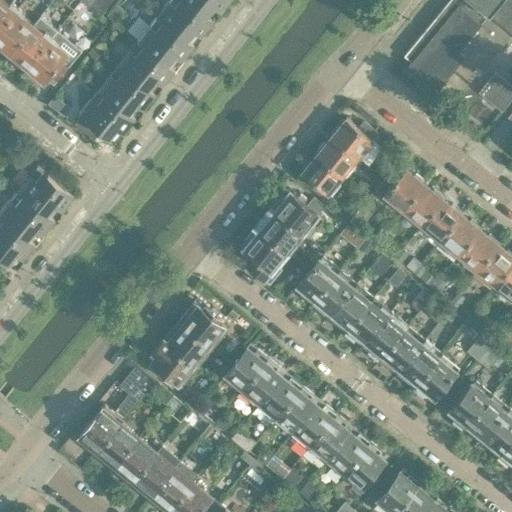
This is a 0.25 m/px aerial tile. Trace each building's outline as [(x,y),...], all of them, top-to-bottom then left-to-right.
[(3,0),(0,0),(0,28),(18,7),(11,1),(9,4),(3,0)] [(96,0),(90,7),(100,15),(112,0),(96,0)] [(215,19),(190,0),(168,0),(157,14),(195,44),(215,19)] [(190,0),(215,19),(230,0),(190,0)] [(511,0),(448,0),(404,54),(411,60),(409,63),(439,88),(465,55),(459,50),(489,13),(511,31),(511,0)] [(117,4),(109,14),(115,18),(122,9),(117,4)] [(18,7),(0,28),(0,47),(8,54),(33,24),(22,15),(25,12),(18,7)] [(195,44),(157,14),(138,37),(176,68),(195,44)] [(33,24),(8,54),(18,63),(22,61),(27,66),(52,35),(45,29),(43,32),(33,24)] [(52,35),(27,66),(32,70),(31,73),(40,81),(44,80),(49,74),(57,80),(70,64),(62,58),(67,52),(56,43),(59,40),(52,35)] [(176,68),(138,37),(119,61),(156,91),(176,68)] [(95,44),(88,53),(97,60),(104,51),(95,44)] [(156,91),(119,61),(99,86),(136,116),(156,91)] [(511,98),(511,84),(495,71),(479,91),(502,110),(511,98)] [(136,116),(99,86),(79,111),(82,114),(75,123),(94,139),(101,130),(116,141),(136,116)] [(55,95),(49,103),(65,115),(71,107),(55,95)] [(333,132),(331,134),(358,156),(373,138),(346,116),(340,124),(338,123),(332,131),(333,132)] [(318,150),(317,152),(343,174),(358,156),(331,134),(325,142),(324,141),(317,149),(318,150)] [(328,192),(343,174),(317,152),(310,160),(309,159),(302,167),(304,168),(302,170),(328,192)] [(38,163),(18,187),(55,217),(75,193),(38,163)] [(389,171),(380,164),(375,170),(384,177),(389,171)] [(384,193),(403,208),(425,182),(423,180),(424,179),(416,172),(415,174),(406,167),(384,193)] [(371,187),(362,179),(357,185),(366,193),(371,187)] [(433,189),(425,182),(403,208),(422,224),(443,197),(441,195),(442,194),(434,188),(433,189)] [(55,217),(18,187),(0,210),(0,213),(35,242),(55,217)] [(281,193),(270,207),(302,233),(312,220),(317,224),(323,217),(290,190),(285,196),(281,193)] [(451,204),(443,197),(422,224),(440,239),(462,212),(460,210),(461,209),(452,203),(451,204)] [(350,219),(359,227),(375,207),(366,199),(350,219)] [(352,211),(342,203),(337,209),(347,217),(352,211)] [(270,207),(255,226),(286,252),(302,233),(270,207)] [(470,219),(462,212),(440,239),(458,253),(480,227),(478,225),(479,224),(471,218),(470,219)] [(35,242),(0,213),(0,269),(1,270),(9,261),(15,267),(35,242)] [(365,238),(347,223),(342,229),(360,244),(365,238)] [(278,262),(286,252),(255,226),(246,237),(249,240),(244,246),(277,273),(283,266),(278,262)] [(488,234),(480,227),(458,253),(477,269),(499,242),(496,240),(497,239),(489,233),(488,234)] [(384,232),(376,241),(383,246),(390,237),(384,232)] [(380,251),(365,238),(360,244),(375,256),(380,251)] [(507,249),(499,242),(477,269),(496,284),(511,263),(511,251),(508,248),(507,249)] [(403,247),(395,256),(401,261),(409,252),(403,247)] [(391,260),(382,252),(376,258),(386,266),(391,260)] [(301,292),(312,302),(340,268),(323,253),(298,284),(304,289),(301,292)] [(421,262),(413,271),(420,276),(427,267),(421,262)] [(511,263),(496,284),(511,297),(511,300),(511,301),(511,300),(511,263)] [(400,278),(406,271),(399,265),(394,272),(400,278)] [(340,268),(312,302),(323,311),(326,307),(332,312),(357,282),(340,268)] [(439,277),(432,286),(438,291),(446,282),(439,277)] [(357,282),(332,312),(338,316),(335,320),(347,330),(375,296),(357,282)] [(420,309),(433,293),(428,289),(415,305),(420,309)] [(458,292),(450,301),(456,306),(464,297),(458,292)] [(375,296),(347,330),(357,339),(360,335),(366,339),(391,309),(375,296)] [(194,299),(179,318),(214,346),(229,327),(219,319),(221,317),(209,308),(206,305),(204,307),(194,299)] [(439,321),(450,307),(443,302),(432,315),(439,321)] [(457,313),(451,308),(445,315),(451,320),(457,313)] [(391,309),(366,339),(372,344),(369,348),(381,358),(408,323),(391,309)] [(173,334),(168,339),(199,364),(214,346),(179,318),(169,331),(173,334)] [(408,323),(381,358),(391,367),(395,363),(401,368),(426,338),(408,323)] [(468,350),(479,359),(493,342),(482,333),(468,350)] [(183,384),(199,364),(168,339),(168,340),(164,337),(153,350),(157,353),(152,359),(183,384)] [(426,338),(401,368),(406,372),(403,376),(415,386),(443,352),(426,338)] [(493,342),(479,359),(489,366),(502,350),(493,342)] [(254,350),(248,346),(223,376),(240,390),(268,356),(256,347),(254,350)] [(443,352),(415,386),(426,394),(429,391),(435,396),(460,365),(443,352)] [(279,365),(268,356),(240,390),(257,404),(282,374),(276,369),(279,365)] [(124,417),(155,379),(137,364),(120,384),(129,391),(114,410),(105,403),(80,434),(82,436),(83,441),(82,441),(95,452),(124,417)] [(288,379),(282,374),(257,404),(275,419),(303,385),(291,375),(288,379)] [(453,417),(465,427),(493,393),(475,378),(450,408),(456,413),(453,417)] [(314,393),(303,385),(275,419),(291,431),(316,401),(310,397),(314,393)] [(493,393),(465,427),(476,436),(479,432),(485,437),(510,407),(493,393)] [(207,395),(197,408),(204,413),(214,401),(207,395)] [(322,406),(316,401),(291,431),(309,446),(337,412),(325,402),(322,406)] [(511,408),(510,407),(485,437),(491,441),(487,445),(499,454),(511,438),(511,408)] [(320,467),(326,460),(351,430),(345,425),(348,421),(337,412),(309,446),(319,454),(313,461),(320,467)] [(219,416),(214,422),(223,429),(228,424),(219,416)] [(124,417),(95,452),(108,462),(110,459),(115,463),(139,435),(136,433),(140,429),(124,417)] [(237,440),(240,442),(248,449),(258,437),(247,428),(237,440)] [(356,434),(351,430),(326,460),(343,474),(371,440),(359,430),(356,434)] [(139,435),(115,463),(122,469),(119,472),(132,482),(158,450),(139,435)] [(511,438),(499,454),(510,463),(511,461),(511,438)] [(371,440),(343,474),(360,488),(385,457),(379,453),(382,449),(371,440)] [(265,463),(276,450),(267,444),(257,456),(265,463)] [(158,450),(132,482),(143,491),(146,488),(152,493),(175,465),(158,450)] [(228,469),(238,477),(253,458),(243,451),(228,469)] [(253,458),(238,477),(247,485),(263,467),(253,458)] [(280,459),(272,469),(283,478),(291,468),(280,459)] [(175,465),(152,493),(158,498),(155,501),(167,510),(193,479),(175,465)] [(301,476),(291,468),(283,478),(293,486),(301,476)] [(375,500),(389,511),(394,511),(421,480),(409,471),(406,475),(400,470),(375,500)] [(209,511),(219,500),(193,479),(167,510),(168,511),(209,511)] [(432,490),(421,480),(394,511),(423,511),(435,498),(429,494),(432,490)] [(440,503),(435,498),(423,511),(452,511),(455,508),(443,499),(440,503)] [(232,511),(219,500),(209,511),(232,511)] [(345,502),(336,511),(352,511),(355,510),(345,502)]
